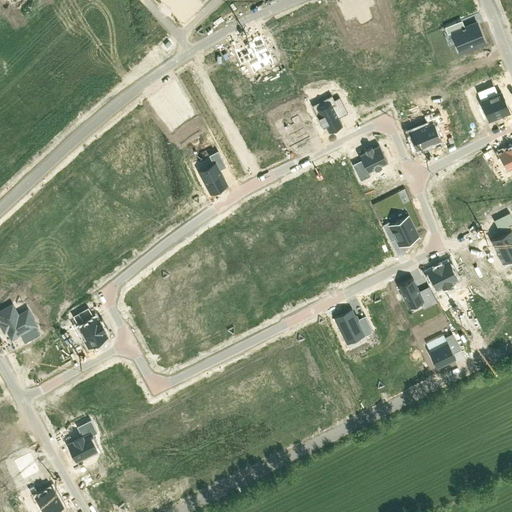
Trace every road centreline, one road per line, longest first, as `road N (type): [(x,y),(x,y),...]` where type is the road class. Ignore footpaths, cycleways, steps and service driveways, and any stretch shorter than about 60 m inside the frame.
road 1 (unclassified): [(128,338),(157,385),(439,246),(412,177)]
road 2 (unclassified): [(128,338),(107,293),(243,190),(387,120),(412,177)]
road 3 (unclassified): [(178,511),(511,350)]
road 4 (unclassified): [(0,208),(184,51)]
road 5 (unclassified): [(91,511),(25,397)]
road 6 (unclassified): [(184,51),(298,0)]
